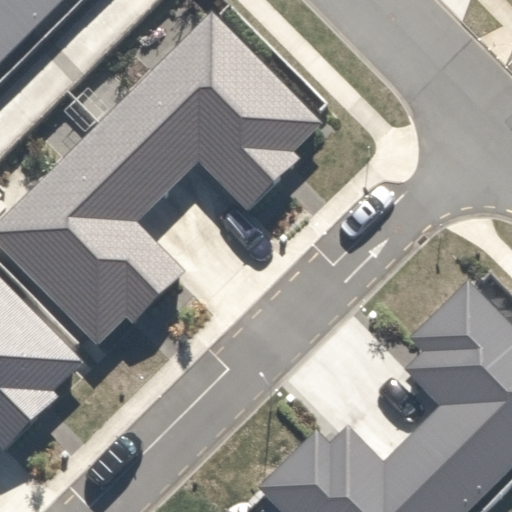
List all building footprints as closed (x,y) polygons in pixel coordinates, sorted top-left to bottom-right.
[(0,0),(0,35),(34,0),(0,0)] [(207,0),(0,206),(0,249),(103,352),(187,269),(138,220),(188,170),(238,219),(332,125),(207,0)] [(102,365),(0,258),(0,438),(12,451),(102,365)] [(415,434),(481,503),(511,474),(511,339),(463,287),(393,352),(444,407),(415,434)] [(332,421),(256,496),(271,511),(471,511),(481,503),(415,434),(378,467),(332,421)]
